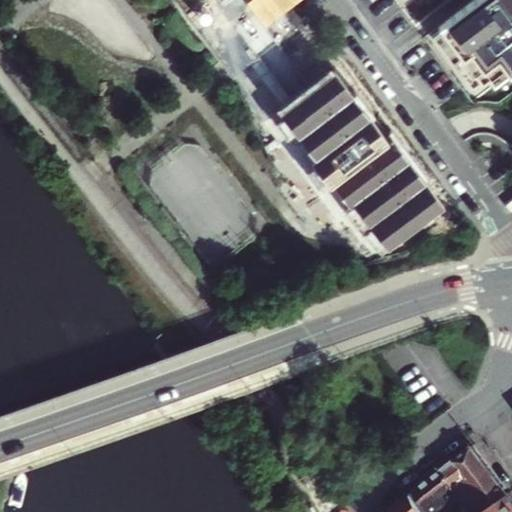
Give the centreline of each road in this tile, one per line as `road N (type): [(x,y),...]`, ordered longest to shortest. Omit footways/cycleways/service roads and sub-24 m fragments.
road 1 (tertiary): [(0,438),(368,310),(511,280)]
road 2 (residential): [(511,232),(333,0)]
road 3 (residential): [(336,511),(480,405)]
